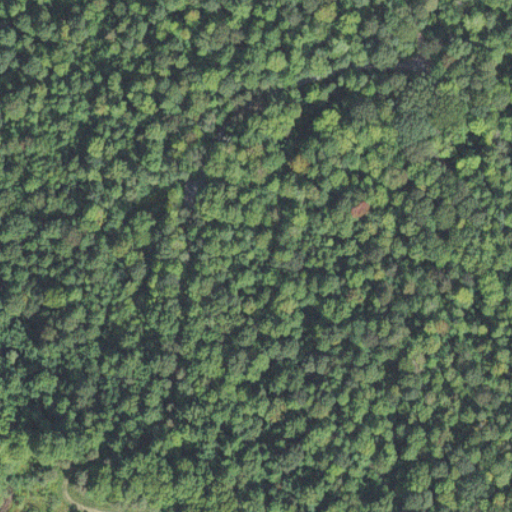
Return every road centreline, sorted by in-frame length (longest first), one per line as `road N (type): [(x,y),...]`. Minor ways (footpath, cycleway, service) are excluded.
road 1 (residential): [(163,438),(195,174),(237,77),(255,0)]
road 2 (residential): [(421,0),(445,57),(445,99),(434,120),(453,201),(511,219)]
